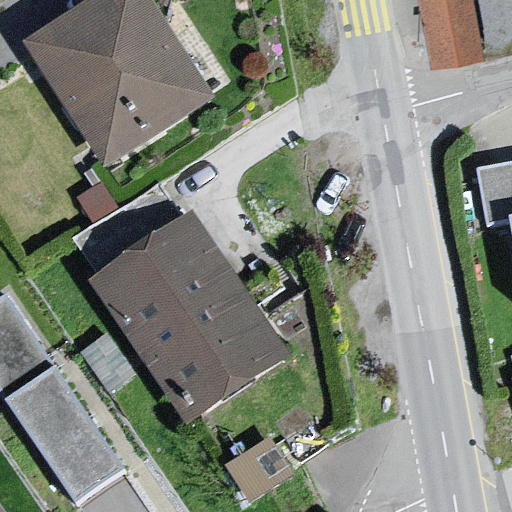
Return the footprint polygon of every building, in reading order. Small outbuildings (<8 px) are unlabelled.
[(152,0),(120,0),(37,55),(118,176),(227,108),(152,0)] [(471,0),(417,0),(430,68),(482,59),(471,0)] [(511,221),(491,223),(511,303),(511,221)] [(206,226),(100,291),(196,428),(293,372),(206,226)] [(125,473),(5,295),(0,298),(0,388),(78,504),(125,473)] [(247,501),(292,474),(272,439),(226,466),(247,501)] [(10,511),(0,495),(0,511),(10,511)]
